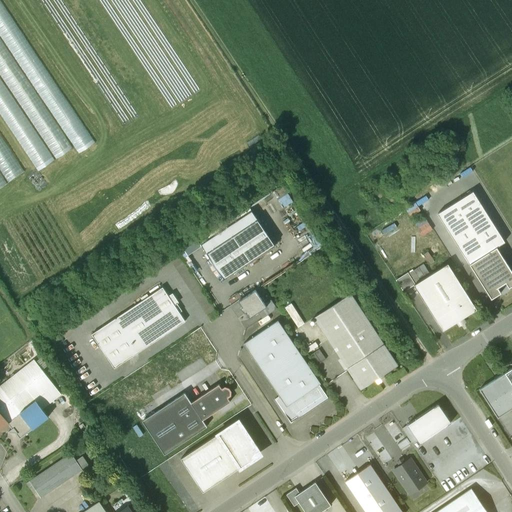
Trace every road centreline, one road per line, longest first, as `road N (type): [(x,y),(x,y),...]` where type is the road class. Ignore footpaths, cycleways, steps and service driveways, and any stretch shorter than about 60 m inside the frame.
road 1 (track): [(189,0),(324,204)]
road 2 (track): [(434,369),(324,204)]
road 3 (unclassified): [(438,367),(296,459)]
road 4 (unclassified): [(296,459),(212,324)]
road 5 (unclassified): [(511,476),(438,367)]
